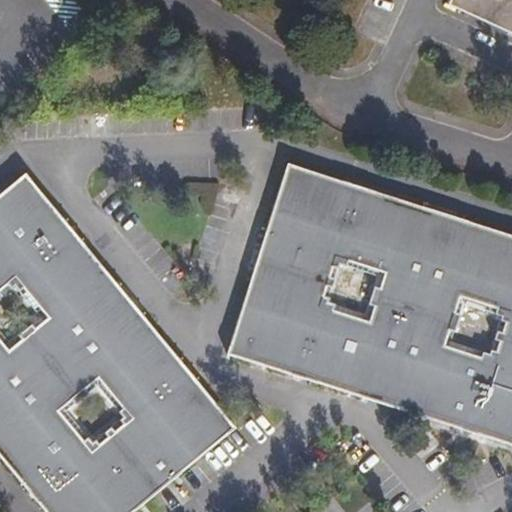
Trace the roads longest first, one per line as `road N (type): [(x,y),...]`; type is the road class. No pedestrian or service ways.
road 1 (residential): [(365,116),(182,0)]
road 2 (residential): [(507,162),(365,116)]
